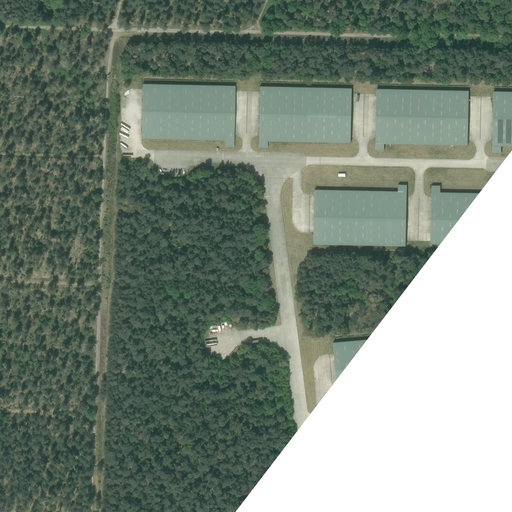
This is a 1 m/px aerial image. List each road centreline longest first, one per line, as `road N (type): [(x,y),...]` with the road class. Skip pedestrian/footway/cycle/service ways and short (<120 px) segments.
road 1 (track): [(0,26),(511,38)]
road 2 (track): [(95,407),(108,55),(120,0)]
